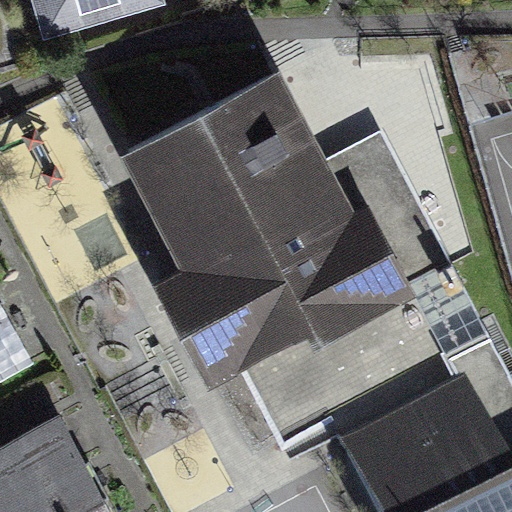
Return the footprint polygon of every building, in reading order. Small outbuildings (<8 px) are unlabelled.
[(163,0),(30,0),(43,45),(165,8),(163,0)] [(369,511),(511,511),(511,472),(466,389),(448,401),(401,309),(416,302),(368,210),(356,217),(324,161),(278,79),(120,160),(180,276),(151,291),(210,397),(243,379),(279,444),(283,451),(326,428),(369,511)] [(362,144),(324,161),(356,217),(368,210),(416,302),(401,309),(448,401),(466,389),(511,472),(511,378),(384,134),(362,144)] [(0,373),(31,356),(0,301),(0,373)] [(110,511),(64,420),(0,454),(0,511),(110,511)]
